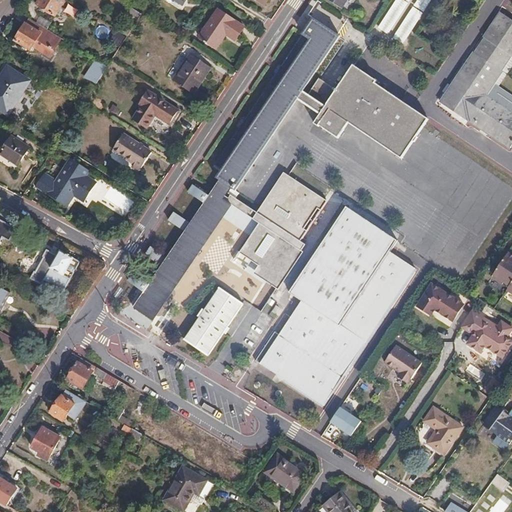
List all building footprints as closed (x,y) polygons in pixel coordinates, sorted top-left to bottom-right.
[(65,0),(39,0),(37,4),(56,16),(65,0)] [(395,0),(381,21),(390,28),(408,0),(395,0)] [(418,0),(397,33),(406,39),(431,0),(418,0)] [(91,14),(76,5),(72,11),(87,20),(91,14)] [(321,9),(317,15),(335,24),(338,17),(321,9)] [(217,11),(198,38),(215,50),(225,36),(233,42),(243,28),(217,11)] [(511,101),(497,91),(491,98),(485,94),(503,68),(511,54),(511,19),(502,12),(498,18),(477,49),(460,75),(440,104),(466,121),(468,119),(510,148),(511,144),(511,101)] [(302,90),(339,36),(312,18),(280,65),(277,63),(272,69),(276,71),(243,119),(240,117),(234,125),(237,127),(211,165),(219,170),(214,178),(217,180),(206,198),(190,187),(185,195),(201,205),(187,225),(172,214),(167,222),(182,233),(164,260),(149,249),(143,257),(159,268),(146,287),(130,276),(126,283),(141,294),(130,310),(150,323),(234,199),(258,215),(238,244),(240,245),(236,250),(246,257),(249,252),(276,270),(297,240),(291,237),(318,197),(303,187),(300,192),(276,175),(255,205),(234,191),(297,98),(320,114),(314,124),(318,126),(320,125),(338,138),(349,122),(403,159),(430,120),(352,67),(335,93),(328,88),(324,95),(312,87),(307,93),(302,90)] [(61,39),(29,19),(14,40),(30,49),(32,46),(43,52),(45,49),(49,48),(53,51),(61,39)] [(126,28),(122,34),(127,37),(131,30),(126,28)] [(395,36),(385,41),(390,44),(397,41),(395,36)] [(189,54),(171,81),(193,95),(210,68),(189,54)] [(491,98),(497,91),(500,86),(507,75),(511,67),(511,54),(503,68),(485,94),(491,98)] [(90,81),(96,84),(107,67),(102,64),(98,68),(90,81)] [(0,77),(0,111),(7,116),(28,83),(6,69),(0,77)] [(511,94),(500,86),(497,91),(511,101),(511,94)] [(140,107),(131,121),(145,130),(154,116),(169,127),(178,114),(147,92),(138,105),(140,107)] [(123,136),(112,151),(133,165),(131,167),(137,172),(149,155),(123,136)] [(11,139),(0,154),(0,155),(17,167),(28,151),(11,139)] [(44,174),(35,187),(65,207),(72,195),(83,202),(95,184),(85,177),(88,172),(70,159),(55,182),(44,174)] [(346,209),(289,292),(309,306),(266,369),(322,405),(342,376),(414,269),(388,252),(396,241),(346,209)] [(0,240),(1,238),(8,241),(15,229),(0,221),(0,240)] [(34,272),(34,273),(31,278),(41,284),(44,279),(64,290),(80,262),(60,251),(59,253),(57,256),(47,250),(43,256),(44,257),(36,272),(34,272)] [(511,254),(509,253),(492,277),(502,284),(504,282),(510,286),(507,290),(511,293),(511,254)] [(416,305),(427,312),(430,307),(434,309),(448,318),(457,305),(448,300),(450,296),(430,284),(416,305)] [(0,289),(0,311),(9,295),(0,289)] [(241,304),(218,289),(183,341),(206,357),(241,304)] [(477,348),(487,355),(491,349),(495,352),(510,361),(511,358),(511,336),(493,324),(490,328),(479,321),(469,335),(480,342),(477,348)] [(395,347),(384,364),(399,374),(397,378),(407,385),(421,364),(395,347)] [(491,349),(487,355),(491,358),(495,352),(491,349)] [(91,373),(95,375),(99,370),(79,359),(76,364),(75,364),(66,379),(81,389),(91,373)] [(99,370),(95,375),(104,380),(107,375),(99,370)] [(104,380),(95,375),(92,381),(100,385),(104,380)] [(362,375),(358,381),(364,385),(368,379),(362,375)] [(485,393),(491,397),(500,384),(493,379),(485,393)] [(84,402),(63,390),(50,413),(62,421),(65,416),(73,421),(84,402)] [(345,402),(331,424),(347,435),(357,421),(346,414),(351,406),(345,402)] [(511,416),(497,406),(486,422),(491,425),(490,428),(511,443),(511,441),(511,416)] [(432,409),(423,423),(434,432),(426,445),(443,456),(461,429),(432,409)] [(121,430),(128,433),(131,429),(124,425),(121,430)] [(41,429),(30,448),(47,458),(59,439),(41,429)] [(142,435),(133,430),(130,436),(139,440),(142,435)] [(276,456),(264,473),(291,493),(303,476),(276,456)] [(181,468),(162,500),(181,511),(191,493),(200,498),(209,484),(181,468)] [(0,480),(0,503),(7,508),(18,490),(0,480)] [(352,511),(338,495),(321,508),(324,511),(352,511)] [(465,511),(446,500),(439,509),(443,511),(465,511)]
